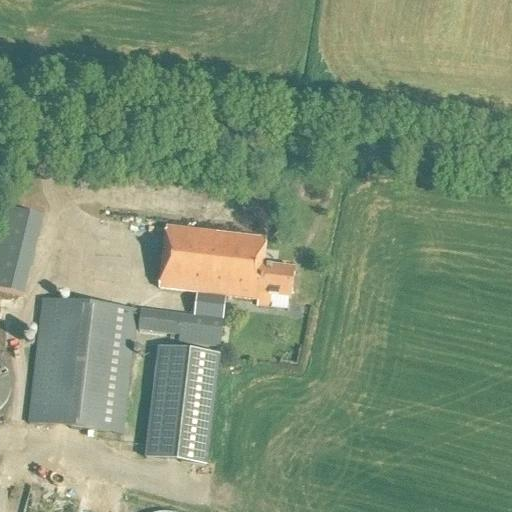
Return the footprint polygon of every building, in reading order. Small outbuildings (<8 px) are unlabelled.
[(43,222),(5,212),(0,235),(0,294),(24,300),(43,222)] [(190,319),(140,314),(138,335),(179,339),(178,347),(216,351),(222,299),(257,303),(256,309),(271,311),(272,301),(291,303),(295,272),(261,269),(265,247),(266,241),(167,230),(159,292),(192,296),(190,319)] [(121,437),(134,313),(41,302),(27,427),(121,437)] [(144,461),(204,468),(217,359),(157,352),(144,461)] [(0,410),(1,410),(3,407),(5,403),(7,399),(8,395),(8,390),(8,386),(7,382),(5,378),(3,374),(1,371),(0,370),(0,410)]
